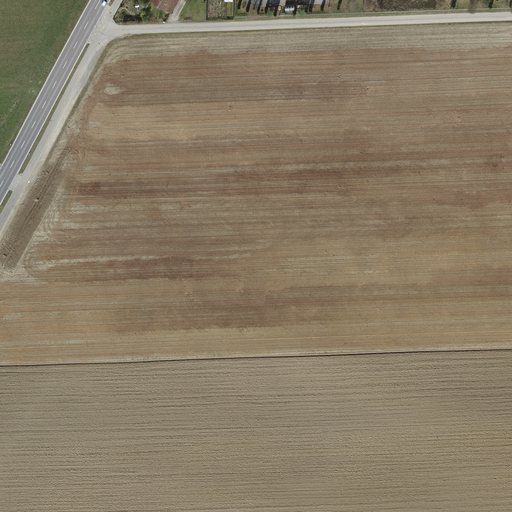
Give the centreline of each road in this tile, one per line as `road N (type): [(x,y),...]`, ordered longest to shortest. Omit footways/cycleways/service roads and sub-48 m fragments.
road 1 (track): [(511,15),(122,29),(89,21)]
road 2 (secondary): [(101,0),(0,188)]
